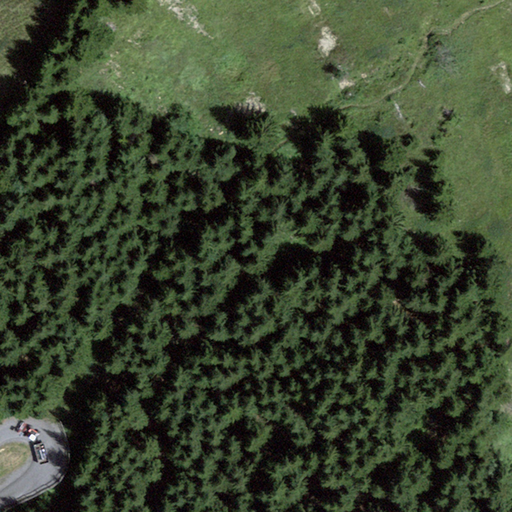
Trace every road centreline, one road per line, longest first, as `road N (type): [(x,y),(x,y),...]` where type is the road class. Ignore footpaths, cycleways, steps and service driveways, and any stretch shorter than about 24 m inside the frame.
road 1 (track): [(38,430),(205,183),(320,95),(504,0)]
road 2 (track): [(0,498),(44,456),(38,430),(12,427),(0,438)]
